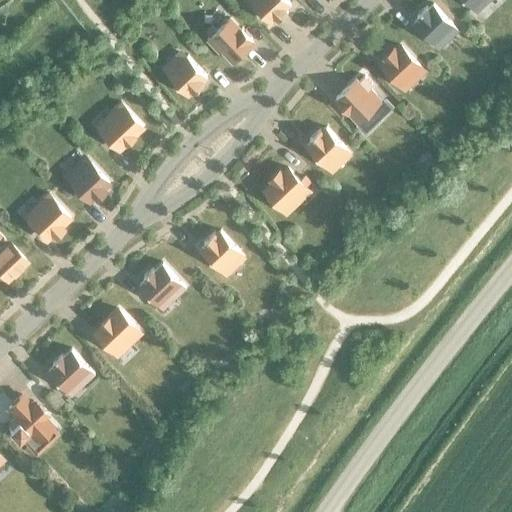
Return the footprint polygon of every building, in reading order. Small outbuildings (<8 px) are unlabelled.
[(250,0),(252,1),(251,2),(271,22),(276,18),(278,20),(287,11),(285,9),(290,4),(286,0),(250,0)] [(418,18),(413,22),(432,43),(447,29),(452,34),(457,30),(451,25),(452,24),(433,4),(428,8),(426,6),(416,16),(418,18)] [(213,33),(209,29),(203,35),(207,39),(206,40),(218,52),(221,49),(233,62),(252,43),(250,40),(251,39),(241,28),(240,29),(229,18),(213,33)] [(386,59),(381,64),(400,84),(414,70),(419,76),(424,71),(419,66),(400,46),(395,51),(393,49),(384,57),(386,59)] [(167,64),(162,68),(168,74),(167,74),(187,94),(192,90),(194,92),(203,83),(201,81),(206,76),(187,55),(172,69),(167,64)] [(335,98),(338,101),(336,102),(346,113),(348,111),(358,123),(374,107),(379,112),(384,106),(380,102),(381,101),(370,88),(366,91),(355,79),(335,98)] [(103,128),(99,132),(104,137),(107,135),(120,148),(142,127),(120,103),(110,112),(114,116),(103,127),(103,128)] [(311,141),(306,146),(325,166),(340,152),(345,158),(350,154),(344,148),(345,148),(326,127),(321,132),(319,130),(309,139),(311,141)] [(85,167),(71,180),(89,200),(94,195),(96,197),(105,189),(103,187),(109,182),(90,162),(90,163),(84,157),(80,161),(85,167)] [(272,181),(264,189),(287,214),(298,203),(294,198),(306,187),(305,187),(310,183),(304,177),(300,181),(287,167),(281,173),(279,171),(270,179),(272,181)] [(28,219),(24,223),(30,229),(34,225),(47,238),(53,233),(55,235),(64,226),(62,224),(70,217),(47,192),(36,203),(40,207),(28,218),(28,219)] [(205,244),(200,249),(219,269),(234,255),(239,261),(244,257),(238,251),(239,251),(220,230),(215,235),(213,233),(203,242),(205,244)] [(0,246),(1,247),(0,247),(0,272),(6,279),(25,261),(7,241),(6,241),(0,234),(0,246)] [(148,294),(144,298),(153,308),(158,304),(170,293),(174,298),(185,287),(162,262),(154,270),(152,268),(143,277),(145,279),(139,284),(148,294)] [(109,345),(104,349),(110,355),(114,350),(114,351),(126,340),(130,344),(142,333),(119,309),(95,331),(109,345)] [(52,363),(54,365),(48,371),(61,384),(57,389),(62,394),(66,390),(67,391),(78,380),(82,384),(94,373),(71,349),(63,357),(61,355),(52,363)] [(50,426),(42,417),(45,414),(32,401),(30,404),(21,395),(16,400),(16,399),(12,403),(12,404),(7,408),(16,417),(9,423),(11,425),(8,429),(16,438),(20,435),(22,436),(28,430),(37,439),(44,433),(49,438),(56,432),(50,426)]
